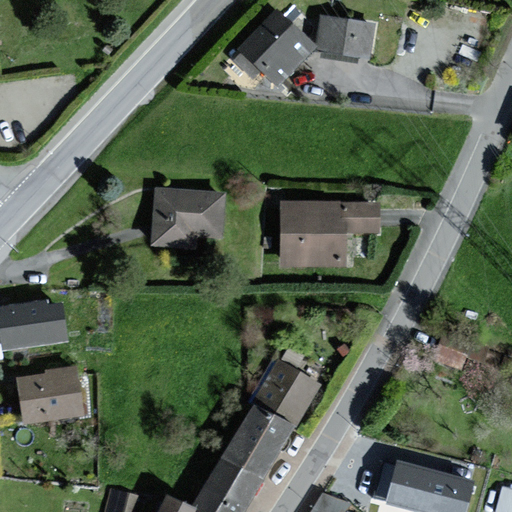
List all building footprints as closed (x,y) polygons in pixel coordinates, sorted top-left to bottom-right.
[(308,49),(274,16),(242,48),(276,81),(308,49)] [(370,25),(322,18),(318,48),(366,56),(370,25)] [(223,239),(226,195),(157,190),(153,245),(197,248),(198,237),(223,239)] [(379,235),(379,205),(284,204),(284,265),(349,266),(349,235),(379,235)] [(43,301),(0,306),(0,349),(61,342),(56,304),(43,306),(43,301)] [(314,385),(276,363),(251,406),(289,428),(314,385)] [(80,416),(74,368),(44,372),(44,377),(17,380),(23,423),(80,416)] [(251,406),(250,406),(220,458),(258,481),(289,428),(251,406)] [(380,457),(370,494),(444,511),(470,511),(480,475),(399,455),(397,461),(380,457)] [(197,511),(240,511),(258,481),(220,458),(191,508),(194,510),(197,511)] [(494,506),(511,510),(511,483),(501,480),(494,506)] [(129,511),(133,497),(112,492),(106,511),(129,511)] [(165,494),(154,511),(193,511),(194,510),(191,508),(165,494)]
